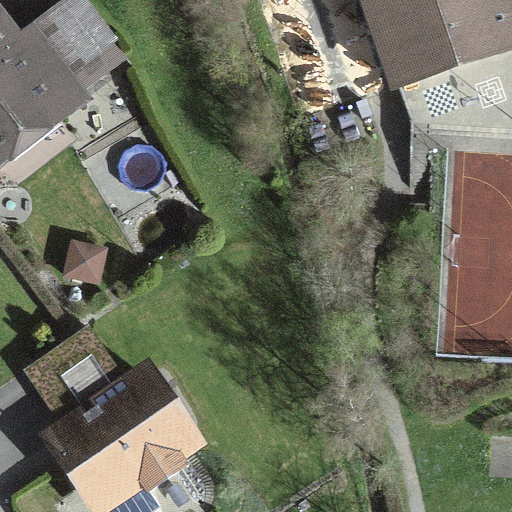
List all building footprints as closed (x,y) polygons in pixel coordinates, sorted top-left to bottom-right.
[(0,40),(0,151),(103,72),(90,55),(110,40),(79,0),(71,0),(7,50),(0,40)] [(511,46),(511,26),(502,0),(364,0),(394,87),(511,46)] [(511,0),(502,0),(511,26),(511,0)] [(72,243),(65,276),(96,283),(104,251),(72,243)] [(88,327),(33,364),(74,426),(53,440),(98,506),(140,478),(149,491),(183,468),(174,455),(191,444),(146,377),(129,389),(88,327)]
